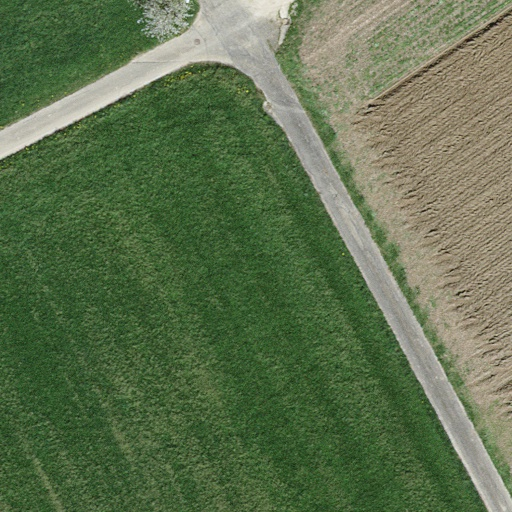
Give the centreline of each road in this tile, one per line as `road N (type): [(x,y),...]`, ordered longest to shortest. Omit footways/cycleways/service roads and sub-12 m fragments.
road 1 (track): [(222,0),(377,267),(505,511)]
road 2 (track): [(0,143),(270,0)]
